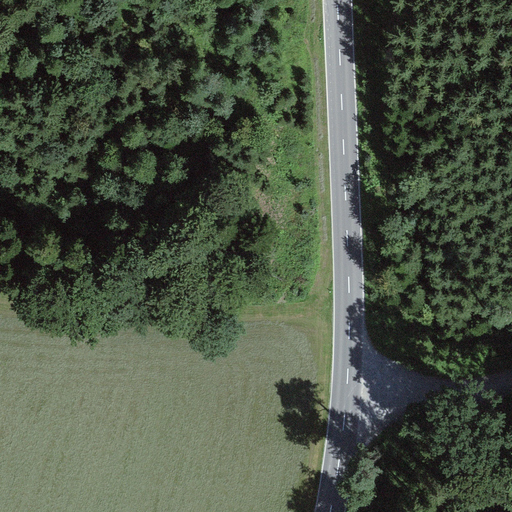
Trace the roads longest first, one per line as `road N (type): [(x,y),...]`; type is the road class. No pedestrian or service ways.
road 1 (tertiary): [(331,511),(349,323),(337,0)]
road 2 (track): [(511,367),(347,395)]
